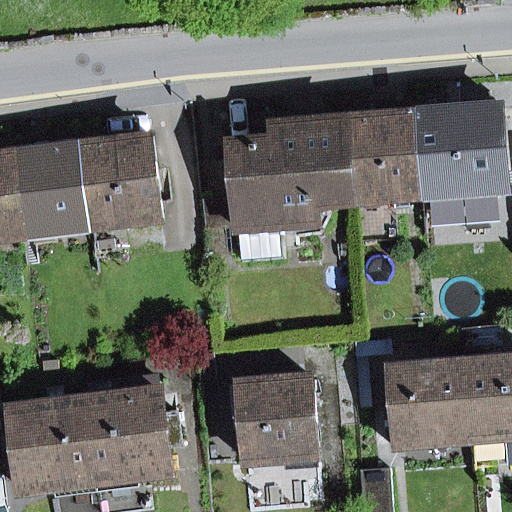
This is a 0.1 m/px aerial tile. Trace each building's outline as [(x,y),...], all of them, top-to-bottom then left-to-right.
[(509,193),(503,106),(419,112),(424,199),(509,193)] [(386,188),(392,199),(424,199),(419,112),(349,120),(354,192),(386,188)] [(254,115),(257,143),(277,142),(276,126),(274,113),(254,115)] [(277,142),(257,143),(234,145),(243,261),(283,258),(282,208),(355,202),(354,192),(349,120),(276,126),(277,142)] [(165,219),(154,138),(84,146),(93,219),(124,215),(133,223),(165,219)] [(56,233),(63,223),(93,219),(84,146),(14,155),(23,228),(24,237),(56,233)] [(0,230),(23,228),(14,155),(0,157),(0,230)] [(511,442),(511,362),(467,366),(473,445),(511,442)] [(394,372),(399,451),(473,445),(467,366),(394,372)] [(134,381),(136,396),(94,402),(88,402),(99,482),(173,473),(168,435),(182,433),(179,413),(166,415),(159,378),(134,381)] [(242,385),(248,463),(320,457),(314,379),(242,385)] [(94,402),(136,396),(134,381),(92,387),(94,402)] [(19,454),(24,491),(99,482),(88,402),(14,412),(17,433),(6,435),(3,435),(4,440),(6,455),(19,454)] [(511,442),(473,445),(399,451),(400,461),(508,453),(510,477),(511,476),(511,442)] [(362,471),(365,511),(394,511),(392,469),(362,471)]
